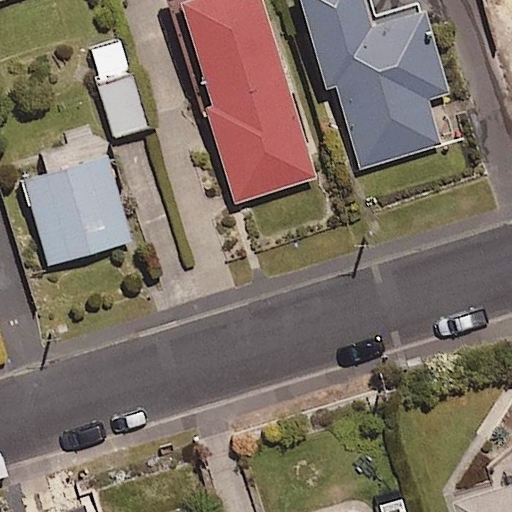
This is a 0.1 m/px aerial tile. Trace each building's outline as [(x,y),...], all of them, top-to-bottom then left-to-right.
[(232,205),(310,180),(251,0),(191,0),(168,7),(232,205)] [(417,8),(369,23),(362,0),(297,0),(324,84),(329,83),(357,171),(437,146),(423,101),(444,94),(417,8)] [(111,139),(142,130),(116,42),(85,51),(111,139)] [(45,269),(131,243),(106,162),(20,189),(45,269)] [(511,511),(511,467),(445,488),(452,511),(511,511)] [(351,511),(347,497),(296,511),(351,511)]
